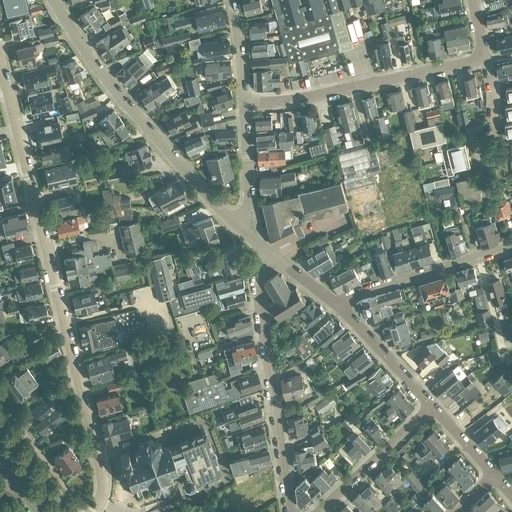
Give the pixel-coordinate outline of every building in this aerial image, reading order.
[(3,0),(8,17),(17,15),(28,13),(29,16),(42,12),(40,6),(30,9),(27,10),(26,7),(28,6),(26,0),(3,0)] [(108,2),(99,4),(101,11),(110,8),(110,9),(115,7),(114,0),(108,1),(108,2)] [(245,0),(243,0),(248,16),(263,12),(261,4),(266,3),(265,0),(245,0)] [(345,67),(339,48),(330,13),(364,3),(368,16),(385,11),(381,0),(271,0),(288,57),(290,64),(302,61),(307,78),(345,67)] [(428,0),(429,3),(434,2),(436,9),(462,3),(460,0),(428,0)] [(462,3),(436,9),(437,15),(446,14),(463,11),(462,3)] [(195,17),(193,17),(193,20),(208,16),(208,14),(214,12),(215,16),(222,15),(220,6),(194,13),(195,17)] [(91,11),(90,10),(78,18),(81,22),(80,22),(85,29),(86,29),(88,32),(100,24),(104,22),(95,8),(91,11)] [(173,23),(175,31),(197,25),(199,33),(225,26),(222,15),(215,16),(214,12),(208,14),(208,16),(193,20),(193,17),(180,21),(173,23)] [(143,13),(131,18),(134,25),(146,20),(143,13)] [(173,23),(180,21),(178,14),(172,16),(173,23)] [(502,14),(488,16),(487,17),(490,29),(498,27),(498,28),(505,27),(504,24),(509,23),(507,15),(502,16),(502,14)] [(406,15),(388,20),(390,27),(408,22),(406,15)] [(427,15),(415,18),(417,25),(429,23),(427,15)] [(118,16),(110,20),(113,26),(122,22),(118,16)] [(9,23),(14,40),(28,36),(28,35),(33,34),(30,18),(22,20),(22,19),(19,20),(9,23)] [(265,23),(250,25),(252,39),(267,38),(266,33),(270,32),(269,22),(265,23)] [(466,26),(453,28),(457,52),(471,50),(468,33),(467,33),(466,26)] [(120,28),(109,36),(96,45),(101,52),(128,33),(124,27),(121,29),(120,28)] [(457,52),(453,28),(445,30),(446,37),(450,54),(457,52)] [(52,29),(38,32),(40,40),(54,37),(52,29)] [(437,56),(433,35),(431,30),(425,32),(426,36),(427,41),(426,41),(430,58),(437,56)] [(388,42),(388,41),(392,40),(390,31),(384,32),(386,39),(374,42),(375,45),(370,46),(372,59),(377,58),(379,67),(382,66),(391,64),(390,55),(391,55),(390,48),(389,47),(389,42),(388,42)] [(118,50),(122,47),(133,40),(128,33),(101,52),(106,59),(118,50)] [(189,33),(161,41),(163,47),(166,47),(178,43),(191,40),(189,33)] [(433,35),(437,56),(445,55),(442,38),(441,38),(440,33),(433,35)] [(210,40),(210,41),(209,42),(208,40),(207,39),(203,40),(203,41),(203,42),(201,43),(200,43),(202,56),(197,57),(198,59),(212,57),(211,54),(213,54),(221,53),(228,52),(226,39),(225,36),(217,37),(217,40),(215,41),(215,39),(214,38),(210,39),(210,40)] [(57,37),(44,40),(45,47),(59,44),(57,37)] [(153,37),(142,41),(145,48),(156,44),(153,37)] [(404,37),(397,38),(401,61),(413,58),(412,50),(413,50),(413,49),(412,43),(405,44),(404,37)] [(506,39),(497,41),(498,45),(497,46),(498,53),(500,52),(500,54),(511,51),(511,37),(506,38),(506,39)] [(199,45),(199,43),(198,38),(188,41),(190,49),(195,48),(198,47),(199,45)] [(275,56),(273,44),(267,45),(267,42),(252,44),(253,57),(275,56)] [(20,64),(26,63),(28,70),(36,68),(33,53),(36,52),(42,50),(41,45),(35,46),(34,43),(28,44),(29,48),(16,51),(20,64)] [(180,53),(178,43),(166,47),(168,56),(180,53)] [(132,61),(117,74),(129,88),(136,82),(135,81),(147,69),(146,69),(151,65),(143,55),(138,59),(137,58),(133,62),(132,61)] [(288,57),(269,59),(253,60),(254,69),(289,66),(288,57)] [(204,63),(204,71),(205,79),(212,79),(230,78),(229,68),(229,61),(204,63)] [(66,78),(68,83),(68,84),(82,78),(86,77),(84,71),(79,72),(79,71),(75,62),(62,67),(61,63),(56,65),(58,72),(59,74),(61,80),(66,78)] [(511,62),(497,65),(498,73),(511,70),(511,62)] [(174,69),(172,63),(156,69),(158,75),(166,72),(174,69)] [(56,75),(56,72),(54,65),(44,67),(45,69),(22,75),(26,90),(49,85),(47,78),(56,75)] [(255,89),(273,88),(273,87),(280,86),(280,79),(280,77),(286,77),(286,75),(289,74),(288,66),(278,67),(279,70),(272,70),(254,71),(254,80),(255,89)] [(499,80),(511,77),(511,70),(498,73),(499,80)] [(467,100),(481,96),(480,89),(477,89),(475,78),(470,79),(468,77),(464,77),(463,80),(463,81),(466,95),(467,100)] [(174,90),(172,87),(170,84),(167,79),(158,85),(157,83),(139,95),(148,110),(167,98),(165,96),(174,90)] [(196,79),(186,81),(189,96),(199,94),(196,79)] [(219,81),(204,85),(206,92),(221,88),(219,81)] [(449,81),(437,84),(440,98),(442,104),(453,101),(452,95),(449,81)] [(412,96),(416,95),(418,105),(421,104),(422,109),(432,106),(431,102),(433,102),(432,96),(430,97),(427,86),(410,90),(412,96)] [(225,90),(211,95),(213,101),(210,103),(213,110),(216,109),(217,111),(224,108),(224,106),(233,103),(231,97),(229,90),(225,92),(225,90)] [(36,95),(28,97),(29,103),(30,108),(32,114),(40,112),(40,111),(44,111),(45,115),(51,113),(50,111),(52,111),(52,109),(54,108),(50,92),(36,95)] [(402,92),(387,95),(390,111),(405,107),(402,92)] [(67,98),(60,100),(61,107),(58,108),(60,115),(71,112),(67,98)] [(374,98),(362,101),(366,117),(371,115),(373,120),(374,120),(379,139),(388,136),(384,117),(380,118),(379,118),(378,113),(374,98)] [(75,104),(80,114),(88,110),(84,100),(75,104)] [(351,129),(360,127),(357,118),(356,118),(352,103),(344,105),(351,129)] [(351,129),(344,105),(337,107),(339,116),(337,116),(339,122),(341,122),(343,131),(349,129),(351,129)] [(94,108),(80,114),(84,121),(97,116),(94,108)] [(427,113),(428,119),(441,117),(439,110),(427,113)] [(411,111),(402,113),(406,132),(415,130),(411,111)] [(460,113),(463,124),(463,125),(469,124),(467,111),(460,113)] [(66,115),(67,121),(79,119),(78,112),(66,115)] [(107,132),(122,121),(120,119),(114,112),(100,123),(96,126),(100,131),(104,128),(107,132)] [(185,112),(165,121),(171,135),(185,129),(187,134),(198,130),(195,123),(190,125),(190,124),(185,112)] [(307,113),(306,115),(301,116),(304,132),(306,132),(307,137),(312,136),(311,131),(318,129),(316,122),(314,123),(313,113),(311,114),(310,112),(307,113)] [(210,113),(199,117),(202,124),(212,120),(210,113)] [(463,124),(460,113),(453,114),(456,126),(463,124)] [(272,117),(256,118),(257,131),(272,130),(272,117)] [(289,132),(279,134),(280,144),(280,147),(281,146),(293,145),(295,145),(294,132),(292,117),(287,118),(289,132)] [(122,121),(107,132),(107,133),(102,137),(108,146),(114,142),(129,131),(124,124),(122,121)] [(43,125),(44,127),(36,129),(40,145),(62,140),(58,124),(51,125),(51,123),(43,125)] [(208,133),(215,132),(215,143),(226,142),(226,141),(234,141),(234,130),(219,131),(215,131),(215,124),(211,125),(202,127),(202,131),(208,130),(208,133)] [(443,124),(410,132),(414,150),(447,142),(443,124)] [(335,126),(323,129),(326,143),(327,143),(328,146),(339,143),(335,126)] [(280,144),(279,134),(275,134),(275,132),(257,134),(258,149),(276,147),(276,145),(280,144)] [(199,137),(184,143),(189,155),(191,159),(199,156),(197,152),(204,149),(204,148),(209,146),(204,135),(200,137),(199,137)] [(315,141),(307,143),(311,158),(328,153),(324,139),(319,140),(318,138),(314,140),(315,141)] [(95,143),(89,145),(91,154),(97,152),(95,143)] [(438,152),(442,151),(445,162),(469,156),(466,144),(447,149),(446,143),(436,145),(438,152)] [(373,174),(381,172),(374,145),(339,155),(346,180),(372,173),(373,174)] [(130,153),(125,155),(129,165),(134,162),(137,169),(152,164),(145,146),(130,151),(130,153)] [(66,148),(41,153),(43,164),(64,160),(64,158),(68,157),(66,148)] [(286,163),(285,153),(285,150),(284,150),(284,148),(269,149),(269,152),(259,153),(260,158),(256,159),(257,164),(260,164),(260,166),(275,164),(286,163)] [(210,159),(207,160),(213,182),(232,177),(226,155),(225,150),(218,150),(220,157),(216,158),(215,154),(209,155),(210,159)] [(471,167),(469,156),(445,162),(448,177),(454,176),(453,172),(471,167)] [(54,168),(45,170),(50,191),(77,184),(72,164),(54,168)] [(334,170),(337,180),(343,178),(340,168),(334,170)] [(123,183),(121,171),(106,174),(108,186),(123,183)] [(282,198),(282,191),(281,187),(297,184),(295,173),(279,177),(261,178),(262,193),(270,192),(270,198),(273,198),(282,198)] [(389,232),(386,220),(373,174),(372,173),(346,180),(343,181),(357,229),(357,233),(359,237),(360,240),(389,232)] [(0,191),(13,189),(10,177),(0,179),(0,191)] [(458,182),(463,205),(481,202),(481,201),(489,200),(484,177),(476,178),(473,179),(458,182)] [(433,182),(435,189),(450,186),(448,179),(433,182)] [(148,199),(153,207),(183,192),(178,182),(154,194),(155,195),(148,199)] [(317,221),(335,216),(332,205),(346,201),(341,183),(320,188),(301,193),(300,195),(262,203),(265,211),(269,231),(277,248),(292,241),(298,238),(299,240),(305,237),(303,231),(300,225),(297,215),(305,213),(309,212),(311,222),(317,221)] [(453,207),(462,205),(458,186),(435,191),(437,199),(451,196),(453,207)] [(0,204),(16,200),(13,189),(0,191),(0,204)] [(187,199),(183,192),(153,207),(156,214),(158,213),(163,210),(164,212),(165,211),(168,215),(185,205),(183,201),(187,199)] [(61,212),(62,219),(70,217),(85,214),(84,207),(74,209),(71,197),(52,201),(54,214),(61,212)] [(114,208),(115,210),(131,208),(130,200),(120,201),(113,201),(114,208)] [(501,202),(501,207),(504,219),(511,217),(510,214),(511,212),(509,203),(505,201),(501,202)] [(499,221),(504,219),(501,207),(483,212),(485,220),(490,218),(490,216),(495,214),(497,220),(499,221)] [(118,217),(119,226),(132,223),(131,216),(131,208),(115,210),(116,215),(116,217),(118,217)] [(0,227),(27,222),(25,213),(1,219),(2,221),(0,221),(0,227)] [(84,215),(76,217),(60,221),(61,225),(57,226),(59,236),(79,231),(78,230),(84,229),(82,223),(85,222),(84,215)] [(97,222),(99,230),(117,226),(115,217),(97,222)] [(158,224),(161,233),(180,226),(177,217),(158,224)] [(193,227),(182,232),(187,247),(199,243),(200,246),(218,239),(211,218),(192,225),(193,227)] [(27,222),(0,227),(0,239),(6,238),(29,232),(27,222)] [(132,223),(119,226),(126,255),(144,250),(137,222),(132,223)] [(482,247),(491,245),(485,226),(484,226),(482,222),(475,224),(477,228),(476,228),(480,239),(475,241),(477,248),(482,247)] [(492,224),(485,226),(491,245),(498,243),(497,241),(502,240),(499,233),(498,233),(496,228),(494,229),(492,224)] [(417,247),(422,264),(433,260),(428,244),(424,245),(421,235),(424,234),(422,226),(412,229),(417,247)] [(455,226),(444,230),(449,247),(447,250),(448,254),(450,255),(452,254),(452,257),(468,252),(463,234),(460,235),(458,228),(455,226)] [(327,236),(308,246),(310,251),(329,241),(327,236)] [(380,238),(384,251),(391,249),(387,236),(380,238)] [(404,246),(411,267),(422,264),(417,247),(411,249),(409,244),(408,239),(402,241),(404,246)] [(404,246),(402,241),(396,243),(399,253),(395,254),(397,261),(400,270),(411,267),(404,246)] [(66,273),(111,263),(109,254),(92,258),(92,255),(90,242),(82,243),(84,250),(71,252),(73,258),(64,260),(66,268),(66,269),(66,273)] [(341,243),(335,246),(338,251),(344,248),(341,243)] [(14,250),(8,252),(11,263),(17,261),(17,262),(32,258),(32,257),(33,256),(32,252),(31,252),(29,246),(14,250)] [(309,268),(334,254),(329,246),(325,248),(305,260),(309,268)] [(207,270),(235,260),(232,251),(216,257),(216,258),(214,259),(215,261),(205,265),(207,270)] [(386,251),(374,254),(377,263),(376,263),(381,278),(393,274),(388,259),(386,251)] [(334,254),(309,268),(314,277),(334,265),(336,270),(341,267),(339,262),(334,254)] [(168,270),(173,269),(170,255),(148,260),(158,302),(175,298),(168,270)] [(187,263),(191,276),(198,274),(201,273),(199,266),(196,267),(194,260),(187,263)] [(235,260),(207,270),(209,275),(219,272),(220,274),(222,273),(223,275),(239,269),(235,260)] [(96,277),(95,274),(103,272),(102,269),(112,267),(112,265),(111,263),(66,273),(67,277),(68,277),(70,285),(83,283),(84,287),(90,286),(89,281),(97,279),(96,277)] [(19,270),(13,271),(16,283),(22,282),(37,278),(37,277),(38,276),(37,273),(36,272),(34,266),(19,270)] [(136,276),(134,266),(113,270),(115,282),(136,276)] [(334,287),(357,275),(352,266),(330,278),(334,287)] [(456,274),(461,289),(461,290),(462,290),(470,287),(468,284),(478,281),(474,269),(473,269),(467,270),(461,272),(456,274)] [(191,276),(193,281),(195,287),(203,285),(201,279),(200,279),(198,274),(191,276)] [(278,274),(272,277),(266,281),(268,284),(266,285),(276,301),(270,304),(280,320),(292,312),(298,308),(305,303),(296,289),(291,292),(286,283),(282,276),(280,277),(278,274)] [(339,295),(348,289),(361,283),(357,275),(334,287),(338,294),(339,295)] [(433,282),(437,297),(449,293),(448,290),(445,278),(443,279),(442,278),(439,279),(438,281),(433,282)] [(206,308),(215,305),(217,312),(245,303),(244,300),(246,300),(245,292),(243,292),(243,288),(245,288),(244,280),(242,280),(241,279),(224,284),(222,280),(178,293),(183,309),(205,302),(206,308)] [(508,307),(500,280),(488,284),(495,305),(496,305),(497,310),(508,307)] [(437,297),(433,282),(428,283),(427,283),(423,284),(423,285),(421,286),(425,300),(437,297)] [(24,288),(16,290),(19,302),(26,300),(42,296),(41,295),(42,293),(42,291),(40,290),(39,284),(23,288),(24,288)] [(103,287),(105,293),(115,290),(113,284),(103,287)] [(461,289),(456,290),(459,301),(465,299),(462,290),(461,290),(461,289)] [(449,299),(439,303),(441,307),(458,302),(459,301),(456,290),(455,290),(456,292),(450,294),(451,296),(448,296),(449,299)] [(403,300),(400,291),(378,297),(361,302),(362,302),(358,303),(361,313),(381,308),(381,307),(403,300)] [(74,307),(96,301),(94,294),(72,299),(74,307)] [(484,295),(474,297),(478,314),(477,314),(480,328),(492,325),(489,311),(488,311),(484,295)] [(96,301),(74,307),(76,315),(98,309),(96,301)] [(298,308),(292,312),(280,320),(285,326),(291,321),(295,326),(300,323),(300,324),(301,323),(306,329),(325,313),(323,311),(321,307),(318,309),(313,303),(301,312),(298,308)] [(27,309),(22,310),(23,316),(24,316),(25,323),(30,321),(31,322),(47,318),(47,316),(47,314),(47,311),(45,311),(44,304),(33,307),(33,305),(26,307),(27,309)] [(0,310),(0,317),(18,313),(17,307),(0,310)] [(381,308),(361,313),(362,316),(365,315),(366,316),(368,322),(384,317),(384,316),(388,315),(393,313),(391,307),(386,309),(384,309),(384,308),(381,308)] [(403,318),(402,313),(393,315),(394,321),(403,318)] [(232,318),(224,320),(229,337),(252,329),(248,317),(233,322),(232,318)] [(321,329),(316,333),(314,334),(323,346),(330,340),(344,329),(340,323),(337,325),(332,319),(320,329),(321,329)] [(94,326),(79,330),(84,351),(98,348),(99,350),(120,345),(114,320),(93,325),(94,326)] [(406,323),(400,325),(397,326),(384,330),(385,336),(386,340),(387,340),(409,333),(406,324),(406,323)] [(141,328),(126,332),(128,340),(143,335),(141,328)] [(427,331),(420,332),(422,339),(429,337),(427,331)] [(339,363),(343,359),(359,346),(348,332),(333,345),(336,350),(332,353),(339,363)] [(388,346),(389,345),(395,344),(396,348),(412,343),(409,333),(387,340),(388,345),(388,346)] [(483,344),(490,342),(488,333),(481,335),(483,344)] [(288,354),(296,349),(300,355),(300,354),(304,360),(315,352),(303,334),(303,335),(304,337),(300,340),(300,339),(298,341),(298,340),(293,344),(285,349),(288,354)] [(0,364),(14,354),(5,341),(0,344),(0,364)] [(55,343),(40,351),(47,362),(61,354),(55,343)] [(225,350),(227,358),(255,352),(252,343),(230,349),(231,349),(225,350)] [(442,354),(442,353),(438,349),(433,354),(426,347),(414,359),(423,368),(433,359),(435,361),(442,354)] [(363,348),(350,358),(347,361),(357,374),(361,371),(361,372),(374,362),(363,348)] [(23,350),(11,357),(15,364),(28,356),(23,350)] [(210,351),(197,355),(201,368),(205,366),(203,359),(212,357),(210,351)] [(444,351),(442,353),(442,354),(435,361),(440,367),(450,357),(444,351)] [(125,352),(116,354),(108,357),(86,363),(92,383),(114,376),(114,375),(119,374),(117,365),(111,367),(110,364),(127,359),(125,352)] [(242,368),(241,364),(243,365),(246,364),(247,362),(257,360),(256,358),(255,352),(227,358),(226,358),(229,371),(242,368)] [(495,365),(502,363),(499,352),(492,354),(495,365)] [(306,362),(301,365),(305,370),(310,367),(313,372),(319,368),(312,358),(306,362)] [(6,382),(4,384),(17,400),(20,398),(20,399),(29,393),(28,392),(38,384),(25,367),(15,374),(6,381),(6,382)] [(380,368),(367,380),(358,388),(371,402),(393,382),(380,368)] [(511,374),(508,370),(492,382),(502,395),(503,394),(505,396),(511,390),(511,374)] [(463,372),(457,377),(452,371),(433,387),(439,395),(459,379),(461,382),(467,377),(463,372)] [(359,373),(343,383),(348,391),(359,385),(358,383),(367,378),(363,372),(360,374),(359,373)] [(190,392),(183,395),(189,414),(239,397),(239,396),(261,388),(256,373),(237,379),(237,380),(230,382),(232,388),(225,391),(221,380),(209,384),(209,385),(190,392)] [(459,379),(439,395),(444,400),(451,394),(457,401),(467,394),(471,400),(480,393),(472,383),(476,380),(471,374),(467,377),(461,382),(459,379)] [(301,376),(282,381),(287,400),(306,395),(301,376)] [(57,383),(53,377),(43,385),(47,390),(57,383)] [(68,379),(56,388),(61,396),(71,390),(68,379)] [(320,398),(328,392),(320,381),(312,387),(320,398)] [(110,388),(111,392),(109,392),(109,394),(96,398),(100,415),(122,410),(117,393),(119,392),(117,386),(110,388)] [(387,416),(407,398),(399,390),(386,401),(390,405),(383,411),(387,416)] [(337,405),(331,394),(313,403),(320,415),(337,405)] [(50,398),(29,413),(37,423),(35,424),(41,431),(45,435),(53,429),(50,425),(64,413),(63,411),(66,409),(63,406),(60,407),(59,406),(57,407),(50,398)] [(407,398),(387,416),(391,420),(398,414),(402,418),(414,407),(407,398)] [(368,407),(372,413),(386,404),(382,399),(373,405),(372,404),(368,407)] [(258,403),(235,411),(234,409),(221,414),(225,424),(230,422),(261,411),(258,403)] [(368,408),(363,412),(368,418),(373,414),(368,408)] [(261,411),(230,422),(233,429),(241,426),(241,428),(264,420),(261,411)] [(115,417),(117,422),(111,424),(111,422),(102,425),(107,444),(116,442),(116,440),(131,436),(127,420),(122,421),(120,416),(115,417)] [(391,420),(387,416),(383,420),(387,425),(391,420)] [(307,417),(303,418),(288,420),(290,436),(305,435),(309,433),(307,417)] [(370,417),(365,422),(361,427),(364,430),(375,442),(382,437),(380,435),(384,431),(374,420),(374,421),(370,417)] [(361,432),(354,425),(347,418),(343,422),(353,432),(346,439),(348,441),(344,444),(347,447),(346,448),(356,459),(364,452),(364,453),(370,447),(358,435),(361,432)] [(492,420),(474,434),(484,448),(503,433),(492,420)] [(178,471),(177,471),(181,482),(182,482),(184,486),(189,489),(191,488),(194,496),(225,484),(215,457),(216,455),(215,452),(213,451),(203,425),(167,438),(170,449),(178,471)] [(320,433),(317,427),(310,432),(313,438),(320,433)] [(235,438),(238,445),(264,437),(262,429),(240,436),(235,438)] [(419,459),(442,438),(435,430),(422,441),(426,445),(415,454),(419,459)] [(320,433),(313,438),(310,439),(317,451),(328,445),(325,440),(320,433)] [(267,445),(264,437),(238,445),(240,453),(245,451),(245,452),(267,445)] [(230,447),(226,438),(221,440),(224,449),(225,449),(230,447)] [(450,447),(442,438),(419,459),(422,463),(433,454),(437,458),(450,447)] [(177,471),(178,471),(170,449),(169,447),(162,450),(162,449),(161,449),(159,445),(150,441),(139,444),(135,453),(135,455),(129,457),(128,454),(119,457),(125,472),(122,473),(122,474),(122,475),(124,481),(125,481),(125,483),(128,482),(131,489),(133,493),(134,493),(135,496),(136,497),(137,498),(138,498),(139,498),(140,498),(141,497),(142,496),(142,495),(142,494),(142,493),(140,490),(148,488),(149,488),(158,492),(168,489),(168,488),(172,479),(172,478),(171,474),(177,471)] [(233,457),(230,447),(225,449),(228,458),(233,457)] [(314,454),(313,454),(311,447),(304,448),(305,451),(292,453),(295,469),(309,466),(316,465),(314,454)] [(54,458),(64,472),(70,468),(73,472),(80,467),(77,463),(78,462),(69,448),(54,458)] [(511,450),(499,454),(502,463),(511,459),(511,450)] [(248,476),(246,470),(270,463),(267,451),(246,456),(246,457),(229,461),(233,473),(236,482),(248,476)] [(405,452),(400,457),(408,466),(414,461),(405,452)] [(446,479),(446,480),(450,483),(467,467),(460,459),(448,469),(452,474),(446,479)] [(511,469),(511,459),(502,463),(504,471),(511,469)] [(315,479),(323,471),(319,466),(310,473),(315,479)] [(381,472),(375,478),(387,491),(393,485),(395,482),(399,486),(403,482),(400,478),(401,477),(390,466),(383,474),(381,472)] [(469,470),(467,467),(450,483),(454,488),(459,483),(467,491),(476,482),(476,477),(469,470)] [(309,481),(313,485),(322,493),(334,482),(333,481),(337,478),(332,473),(328,476),(324,471),(323,471),(315,479),(313,481),(312,479),(313,478),(309,474),(307,475),(311,480),(309,481)] [(412,472),(405,477),(417,492),(424,486),(412,472)] [(440,472),(433,478),(437,483),(445,477),(440,472)] [(305,478),(296,487),(297,500),(313,485),(309,481),(309,482),(305,478)] [(454,488),(450,483),(446,480),(439,486),(442,488),(437,493),(450,506),(459,497),(452,490),(454,488),(453,488),(454,488)] [(313,485),(297,500),(298,504),(303,510),(305,508),(306,509),(310,505),(309,504),(317,497),(318,498),(322,495),(321,494),(322,493),(313,485)] [(371,485),(368,488),(368,487),(361,494),(359,493),(353,499),(365,511),(371,506),(373,503),(374,504),(376,506),(380,503),(377,500),(379,498),(373,493),(376,490),(371,485)] [(488,492),(482,498),(471,508),(472,510),(469,511),(481,511),(485,508),(482,506),(492,496),(488,492)] [(416,493),(411,498),(418,505),(423,501),(416,493)] [(424,506),(429,511),(443,511),(445,510),(434,497),(431,500),(427,496),(423,500),(427,503),(424,506)] [(485,508),(481,511),(493,511),(501,505),(492,496),(482,506),(485,508)] [(395,511),(399,509),(391,500),(385,506),(390,511),(395,511)] [(411,500),(407,503),(412,509),(416,505),(411,500)]
